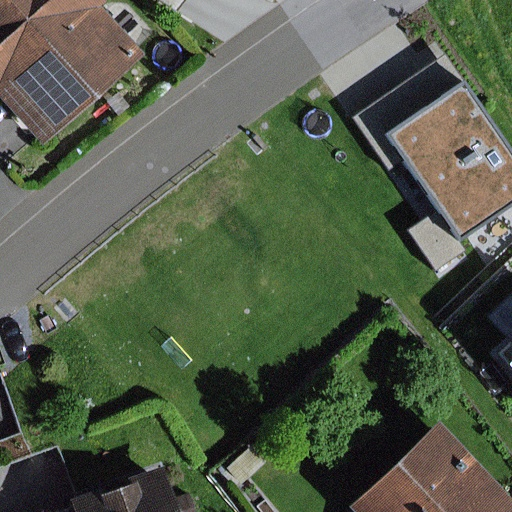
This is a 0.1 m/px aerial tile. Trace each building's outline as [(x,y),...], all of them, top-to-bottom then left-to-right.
[(0,0),(0,74),(85,1),(84,0),(0,0)] [(85,1),(0,74),(0,111),(30,146),(133,55),(85,1)] [(511,130),(455,48),(365,110),(462,250),(511,215),(511,130)] [(511,511),(511,508),(428,423),(340,508),(343,511),(511,511)] [(264,465),(247,447),(221,471),(239,489),(264,465)] [(165,498),(153,465),(125,475),(127,481),(90,495),(88,489),(59,499),(62,510),(56,511),(188,511),(182,492),(165,498)]
